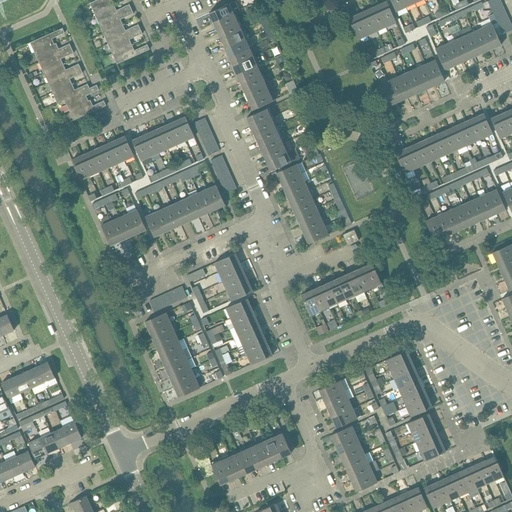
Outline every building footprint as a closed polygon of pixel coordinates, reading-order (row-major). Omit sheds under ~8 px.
[(96,0),(89,3),(94,14),(114,5),(111,0),(96,0)] [(405,7),(402,0),(390,0),(396,12),(405,7)] [(236,1),(209,13),(213,22),(235,12),(239,10),(236,1)] [(377,5),(386,27),(396,22),(386,1),(377,5)] [(456,10),(462,8),(460,2),(453,5),(456,10)] [(482,2),(475,5),(478,10),(484,7),(482,2)] [(493,12),(504,7),(501,2),(490,7),(493,12)] [(94,14),(99,24),(131,9),(129,4),(116,10),(114,5),(94,14)] [(367,10),(377,31),(386,27),(377,5),(367,10)] [(463,10),(465,16),(472,13),(470,7),(463,10)] [(495,18),(506,13),(504,7),(493,12),(495,18)] [(443,16),(450,13),(447,8),(441,11),(443,16)] [(99,24),(103,34),(123,25),(120,19),(133,14),(131,9),(99,24)] [(377,31),(367,10),(358,14),(368,35),(377,31)] [(463,10),(457,13),(459,19),(465,16),(463,10)] [(443,16),(441,11),(434,14),(437,19),(443,16)] [(239,20),(235,12),(213,22),(217,30),(239,20)] [(498,23),(508,18),(506,13),(495,18),(498,23)] [(368,35),(358,14),(348,18),(358,40),(368,35)] [(429,16),(422,19),(424,24),(431,22),(429,16)] [(451,16),(444,19),(447,24),(453,21),(451,16)] [(500,29),(511,24),(508,18),(498,23),(499,27),(500,29)] [(418,27),(424,24),(422,19),(416,22),(418,27)] [(444,19),(438,22),(440,27),(447,24),(444,19)] [(243,29),(239,20),(217,30),(221,39),(243,29)] [(492,49),(501,45),(498,36),(503,34),(500,29),(499,27),(494,29),(492,23),(482,28),(492,49)] [(103,34),(108,44),(140,29),(138,24),(125,30),(123,25),(103,34)] [(426,27),(428,33),(435,30),(432,24),(426,27)] [(500,29),(503,34),(511,29),(511,25),(511,24),(500,29)] [(405,33),(412,30),(409,25),(403,28),(405,33)] [(34,53),(54,44),(51,39),(64,33),(62,28),(30,43),(34,53)] [(482,28),(473,32),(482,53),(492,49),(482,28)] [(108,44),(112,54),(132,45),(129,40),(142,34),(140,29),(108,44)] [(247,38),(243,29),(221,39),(225,48),(247,38)] [(473,32),(463,36),(473,57),(482,53),(473,32)] [(463,36),(454,40),(463,62),(473,57),(463,36)] [(250,47),(247,38),(225,48),(229,57),(250,47)] [(405,44),(403,38),(396,41),(399,47),(405,44)] [(425,38),(419,41),(421,46),(427,43),(425,38)] [(454,40),(445,45),(454,66),(463,62),(454,40)] [(34,53),(39,63),(71,48),(69,44),(56,50),(54,44),(34,53)] [(390,44),(384,47),(387,52),(393,49),(390,44)] [(413,44),(406,47),(409,52),(415,49),(413,44)] [(132,45),(112,54),(117,64),(149,49),(147,45),(134,50),(132,45)] [(435,49),(444,70),(454,66),(445,45),(435,49)] [(254,56),(250,47),(229,57),(233,65),(254,56)] [(380,55),(387,52),(384,47),(378,50),(380,55)] [(402,55),(409,52),(406,47),(400,49),(402,55)] [(39,63),(43,73),(63,64),(60,59),(73,53),(71,48),(39,63)] [(388,55),(390,60),(396,57),(394,52),(388,55)] [(368,61),(374,58),(372,53),(365,55),(368,61)] [(388,55),(381,58),(384,63),(390,60),(388,55)] [(258,64),(254,56),(233,65),(237,74),(258,64)] [(435,60),(425,64),(435,85),(445,81),(435,60)] [(369,63),(371,69),(378,66),(375,61),(369,63)] [(65,70),(63,64),(43,73),(48,83),(80,69),(78,64),(65,70)] [(262,73),(258,64),(237,74),(241,83),(262,73)] [(425,64),(416,68),(426,89),(435,85),(425,64)] [(416,68),(407,73),(416,94),(426,89),(416,68)] [(48,83),(52,93),(72,84),(69,79),(83,73),(80,69),(48,83)] [(266,82),(262,73),(241,83),(245,92),(266,82)] [(407,73),(397,77),(407,98),(416,94),(407,73)] [(397,77),(388,81),(397,102),(407,98),(397,77)] [(378,85),(388,106),(397,102),(388,81),(378,85)] [(270,91),(266,82),(245,92),(249,101),(270,91)] [(89,89),(89,88),(87,84),(74,90),(72,84),(52,93),(57,104),(64,100),(89,89)] [(64,100),(69,110),(88,101),(86,96),(99,90),(97,85),(89,88),(89,89),(64,100)] [(274,100),(270,91),(249,101),(253,110),(274,100)] [(88,101),(69,110),(73,120),(106,106),(104,101),(91,107),(88,101)] [(272,117),(268,108),(246,117),(251,126),(272,117)] [(509,135),(511,133),(511,118),(508,110),(500,114),(509,135)] [(474,117),(484,138),(493,133),(484,113),(474,117)] [(500,139),(509,135),(500,114),(490,118),(500,139)] [(194,137),(185,116),(176,120),(185,141),(194,137)] [(196,128),(207,123),(205,117),(194,122),(196,128)] [(272,117),(251,126),(255,135),(276,125),(272,117)] [(466,121),(475,142),(484,138),(474,117),(466,121)] [(177,145),(185,141),(176,120),(167,124),(177,145)] [(457,125),(466,145),(475,142),(466,121),(457,125)] [(210,129),(207,123),(196,128),(199,133),(210,129)] [(177,145),(167,124),(159,128),(168,149),(177,145)] [(276,125),(255,135),(259,144),(280,134),(276,125)] [(448,129),(457,149),(466,145),(457,125),(448,129)] [(159,153),(168,149),(159,128),(150,132),(159,153)] [(201,139),(212,134),(210,129),(199,133),(201,139)] [(439,133),(448,153),(457,149),(448,129),(439,133)] [(150,132),(141,136),(150,157),(152,162),(161,158),(159,153),(150,132)] [(430,137),(440,157),(448,153),(439,133),(430,137)] [(215,140),(212,134),(201,139),(204,144),(215,140)] [(280,134),(259,144),(262,153),(284,143),(280,134)] [(116,140),(125,160),(134,156),(125,136),(116,140)] [(141,161),(150,157),(141,136),(132,140),(141,161)] [(422,141),(431,161),(440,157),(430,137),(422,141)] [(107,144),(116,164),(125,160),(116,140),(107,144)] [(204,144),(206,150),(217,145),(215,140),(204,144)] [(313,141),(307,144),(311,153),(316,150),(313,141)] [(413,145),(422,165),(431,161),(422,141),(413,145)] [(284,143),(262,153),(266,162),(288,152),(284,143)] [(98,148),(107,168),(116,164),(107,144),(98,148)] [(220,151),(217,145),(206,150),(209,155),(220,151)] [(422,165),(413,145),(404,149),(413,169),(422,165)] [(90,152),(99,172),(107,168),(98,148),(90,152)] [(288,152),(266,162),(270,170),(271,171),(280,167),(292,161),(296,159),(299,158),(295,149),(293,150),(292,150),(288,152)] [(413,169),(404,149),(395,153),(404,173),(413,169)] [(81,156),(90,176),(99,172),(90,152),(81,156)] [(213,166),(224,161),(222,155),(211,160),(213,166)] [(72,160),(81,180),(90,176),(81,156),(72,160)] [(479,168),(485,165),(483,160),(477,163),(479,168)] [(180,169),(186,167),(184,161),(178,164),(180,169)] [(227,166),(224,161),(213,166),(215,171),(227,166)] [(205,162),(199,164),(201,170),(207,167),(205,162)] [(297,164),(276,173),(280,182),(301,173),(297,164)] [(229,172),(227,166),(215,171),(218,177),(229,172)] [(193,167),(188,169),(191,178),(197,175),(193,167)] [(462,176),(468,173),(465,168),(459,171),(462,176)] [(487,168),(481,171),(483,176),(489,173),(487,168)] [(493,170),(496,176),(502,173),(499,168),(493,170)] [(181,172),(184,178),(185,181),(191,178),(188,169),(181,172)] [(331,177),(328,171),(323,173),(325,180),(331,177)] [(218,177),(220,182),(231,177),(229,172),(218,177)] [(305,182),(301,173),(280,182),(284,191),(305,182)] [(176,175),(170,177),(172,183),(178,180),(176,175)] [(126,186),(132,183),(130,177),(124,180),(126,186)] [(170,177),(164,180),(166,185),(172,183),(170,177)] [(223,187),(234,183),(231,177),(220,182),(223,187)] [(305,182),(284,191),(288,199),(309,190),(305,182)] [(158,183),(152,185),(155,191),(161,188),(158,183)] [(236,188),(234,183),(223,187),(225,193),(236,188)] [(451,184),(443,188),(447,197),(455,193),(454,189),(451,184)] [(108,193),(114,191),(112,185),(106,188),(108,193)] [(152,185),(146,188),(149,193),(155,191),(152,185)] [(207,189),(216,209),(225,205),(216,185),(207,189)] [(502,192),(511,212),(511,188),(502,192)] [(207,189),(198,193),(207,213),(216,209),(207,189)] [(339,195),(336,189),(331,191),(333,197),(339,195)] [(487,193),(496,213),(506,209),(496,189),(487,193)] [(141,190),(135,193),(137,199),(143,196),(141,190)] [(312,199),(309,190),(288,199),(292,208),(312,199)] [(109,196),(112,202),(118,199),(115,193),(109,196)] [(189,197),(198,217),(207,213),(198,193),(189,197)] [(478,197),(488,217),(496,213),(487,193),(478,197)] [(109,196),(104,199),(106,204),(112,202),(109,196)] [(198,217),(189,197),(180,201),(190,221),(198,217)] [(416,200),(418,205),(425,202),(422,197),(416,200)] [(470,201),(479,221),(488,217),(478,197),(470,201)] [(296,217),(316,208),(312,199),(292,208),(296,217)] [(98,201),(92,204),(94,210),(100,207),(98,201)] [(190,221),(180,201),(172,205),(181,225),(190,221)] [(461,205),(470,225),(479,221),(470,201),(461,205)] [(126,209),(128,214),(137,234),(146,230),(135,204),(126,209)] [(181,225),(172,205),(163,209),(172,229),(181,225)] [(452,209),(461,229),(470,225),(461,205),(452,209)] [(346,212),(344,206),(338,209),(341,215),(346,212)] [(320,217),(316,208),(296,217),(300,226),(320,217)] [(172,229),(163,209),(154,213),(163,233),(172,229)] [(443,213),(453,233),(461,229),(452,209),(443,213)] [(163,233),(154,213),(145,217),(154,237),(163,233)] [(435,217),(444,237),(453,233),(443,213),(435,217)] [(119,218),(128,238),(137,234),(128,214),(119,218)] [(304,235),(324,226),(320,217),(300,226),(304,235)] [(425,221),(435,241),(444,237),(435,217),(425,221)] [(119,218),(110,221),(119,242),(128,238),(119,218)] [(101,226),(110,246),(119,242),(110,221),(101,226)] [(328,235),(324,226),(304,235),(308,244),(328,235)] [(354,230),(342,235),(347,245),(359,240),(354,230)] [(496,262),(511,255),(511,243),(492,252),(496,262)] [(240,263),(235,253),(214,263),(218,272),(240,263)] [(501,272),(511,266),(511,255),(496,262),(501,272)] [(240,263),(218,272),(223,282),(244,272),(240,263)] [(363,267),(373,288),(382,284),(372,263),(363,267)] [(505,281),(511,277),(511,266),(501,272),(505,281)] [(364,292),(373,288),(363,267),(354,271),(364,292)] [(203,268),(186,276),(189,282),(205,275),(203,268)] [(345,275),(355,296),(364,292),(354,271),(345,275)] [(244,272),(223,282),(227,291),(248,282),(244,272)] [(346,300),(355,296),(345,275),(337,279),(346,300)] [(328,282),(338,304),(346,300),(337,279),(328,282)] [(248,282),(227,291),(231,301),(252,291),(248,282)] [(329,308),(338,304),(328,282),(319,286),(329,308)] [(182,286),(177,288),(182,299),(187,297),(182,286)] [(192,288),(195,294),(200,292),(197,286),(192,288)] [(310,290),(320,312),(329,308),(319,286),(310,290)] [(182,299),(177,288),(171,291),(176,302),(182,299)] [(311,316),(320,312),(310,290),(301,294),(311,316)] [(176,302),(171,291),(166,293),(171,304),(176,302)] [(195,294),(198,301),(203,298),(200,292),(195,294)] [(171,304),(166,293),(160,296),(165,307),(171,304)] [(511,293),(502,299),(506,308),(511,305),(511,293)] [(165,307),(160,296),(155,298),(160,309),(165,307)] [(160,309),(155,298),(149,301),(154,312),(160,309)] [(230,317),(251,308),(247,298),(226,308),(230,317)] [(378,302),(381,308),(391,303),(388,298),(378,302)] [(193,309),(190,302),(184,305),(187,311),(193,309)] [(203,313),(209,311),(206,304),(200,307),(203,313)] [(233,323),(227,325),(228,330),(234,327),(255,317),(251,308),(230,317),(233,323)] [(166,312),(145,322),(149,331),(170,322),(166,312)] [(7,314),(0,317),(0,330),(2,335),(14,330),(7,314)] [(198,321),(195,314),(190,317),(193,323),(198,321)] [(201,319),(204,326),(209,324),(206,317),(201,319)] [(239,336),(260,327),(255,317),(234,327),(239,336)] [(330,330),(337,327),(334,321),(334,320),(327,323),(330,330)] [(201,327),(198,321),(193,323),(195,330),(201,327)] [(175,331),(170,322),(149,331),(153,341),(175,331)] [(206,332),(209,338),(215,336),(214,335),(225,330),(222,325),(206,332)] [(326,326),(317,330),(319,334),(328,330),(326,326)] [(243,346),(264,336),(260,327),(239,336),(243,346)] [(175,331),(153,341),(158,350),(179,341),(175,331)] [(198,335),(201,342),(207,339),(204,333),(198,335)] [(215,336),(209,338),(212,344),(217,342),(215,336)] [(239,347),(238,348),(242,356),(246,354),(247,355),(268,346),(264,336),(243,346),(239,347)] [(209,346),(207,339),(201,342),(204,348),(209,346)] [(183,350),(179,341),(158,350),(162,360),(183,350)] [(247,355),(251,365),(272,355),(268,346),(247,355)] [(220,348),(215,351),(218,357),(223,354),(220,348)] [(183,350),(162,360),(166,369),(187,359),(183,350)] [(390,369),(411,360),(407,350),(385,360),(390,369)] [(215,358),(212,352),(207,354),(209,361),(215,358)] [(218,357),(221,363),(226,361),(223,354),(218,357)] [(218,365),(215,358),(209,361),(212,367),(218,365)] [(191,369),(187,359),(166,369),(170,378),(191,369)] [(394,379),(415,369),(411,360),(390,369),(394,379)] [(36,367),(43,382),(55,377),(48,362),(36,367)] [(24,372),(31,388),(43,382),(36,367),(24,372)] [(373,373),(370,367),(365,369),(368,376),(373,373)] [(191,369),(170,378),(174,388),(196,378),(191,369)] [(398,388),(419,379),(415,369),(394,379),(398,388)] [(223,377),(221,370),(215,373),(218,379),(223,377)] [(362,371),(357,373),(360,379),(365,377),(362,371)] [(13,377),(20,393),(31,388),(24,372),(13,377)] [(1,383),(8,398),(20,393),(13,377),(1,383)] [(200,388),(196,378),(174,388),(179,397),(200,388)] [(371,382),(373,388),(379,386),(376,379),(371,382)] [(402,398),(424,388),(419,379),(398,388),(402,398)] [(344,390),(340,380),(319,390),(323,399),(344,390)] [(362,385),(365,392),(371,389),(368,383),(362,385)] [(382,392),(379,386),(373,388),(376,394),(382,392)] [(407,407),(428,397),(424,388),(402,398),(407,407)] [(371,389),(365,392),(368,398),(373,396),(371,389)] [(327,409),(349,399),(344,390),(323,399),(327,409)] [(0,412),(9,409),(3,393),(0,394),(0,412)] [(64,398),(62,394),(54,398),(55,402),(64,398)] [(411,417),(432,407),(428,397),(407,407),(411,417)] [(379,400),(382,407),(387,404),(384,398),(379,400)] [(332,418),(353,409),(349,399),(327,409),(332,418)] [(66,401),(57,405),(59,409),(67,405),(66,401)] [(379,408),(376,402),(371,404),(374,411),(379,408)] [(390,411),(387,404),(382,407),(385,413),(390,411)] [(357,418),(353,409),(332,418),(336,428),(357,418)] [(18,419),(26,415),(24,411),(16,415),(18,419)] [(42,412),(34,415),(36,420),(44,416),(42,412)] [(412,433),(433,423),(428,413),(407,423),(412,433)] [(374,416),(369,418),(371,424),(377,422),(374,416)] [(390,425),(396,423),(393,416),(387,419),(390,425)] [(19,422),(21,426),(29,422),(28,418),(19,422)] [(255,420),(247,424),(249,430),(258,426),(255,420)] [(18,427),(16,422),(7,426),(9,431),(18,427)] [(63,427),(70,443),(82,438),(75,422),(63,427)] [(412,433),(416,442),(437,433),(433,423),(412,433)] [(335,444),(356,435),(352,425),(330,435),(335,444)] [(52,432),(59,448),(70,443),(63,427),(52,432)] [(374,430),(377,437),(382,434),(379,428),(374,430)] [(20,431),(11,435),(13,439),(15,438),(18,445),(24,442),(22,435),(20,431)] [(272,435),(282,457),(291,453),(282,431),(272,435)] [(385,433),(388,440),(393,437),(390,431),(385,433)] [(40,438),(47,453),(59,448),(52,432),(40,438)] [(416,442),(420,451),(441,442),(437,433),(416,442)] [(385,441),(382,434),(377,437),(380,443),(385,441)] [(264,439),(273,461),(282,457),(272,435),(264,439)] [(360,444),(356,435),(335,444),(339,454),(360,444)] [(28,443),(35,458),(47,453),(40,438),(28,443)] [(255,443),(265,465),(273,461),(264,439),(255,443)] [(441,442),(420,451),(424,461),(445,452),(441,442)] [(246,447),(256,469),(265,465),(255,443),(246,447)] [(391,446),(394,452),(399,450),(396,443),(391,446)] [(343,463),(364,454),(360,444),(339,454),(343,463)] [(391,453),(388,446),(382,449),(385,456),(391,453)] [(237,451),(247,473),(256,469),(246,447),(237,451)] [(394,452),(396,458),(402,456),(399,450),(394,452)] [(29,451),(17,456),(24,472),(35,466),(29,451)] [(228,455),(238,477),(247,473),(237,451),(228,455)] [(391,453),(385,456),(388,462),(393,459),(391,453)] [(368,463),(364,454),(343,463),(347,473),(368,463)] [(220,459),(229,481),(238,477),(228,455),(220,459)] [(17,456),(5,461),(12,477),(24,472),(17,456)] [(504,476),(495,456),(485,460),(495,480),(504,476)] [(210,463),(220,485),(229,481),(220,459),(210,463)] [(486,484),(495,480),(485,460),(477,464),(486,484)] [(5,461),(0,463),(0,480),(1,482),(12,477),(5,461)] [(399,464),(402,471),(407,468),(404,462),(399,464)] [(352,482),(373,473),(368,463),(347,473),(352,482)] [(477,488),(486,484),(477,464),(468,468),(477,488)] [(391,467),(394,474),(399,472),(396,465),(391,467)] [(468,468),(459,472),(468,492),(471,498),(480,494),(477,488),(468,468)] [(459,496),(468,492),(459,472),(450,476),(459,496)] [(377,482),(373,473),(352,482),(356,492),(377,482)] [(450,500),(459,496),(450,476),(441,480),(450,500)] [(442,504),(450,500),(441,480),(433,484),(442,504)] [(433,508),(442,504),(433,484),(424,488),(433,508)] [(409,491),(418,511),(427,507),(418,487),(409,491)] [(400,495),(408,511),(416,511),(418,511),(409,491),(400,495)] [(89,494),(68,504),(71,510),(74,509),(75,511),(93,503),(89,494)] [(392,499),(397,511),(408,511),(400,495),(392,499)] [(383,503),(387,511),(397,511),(392,499),(383,503)] [(489,508),(495,506),(493,500),(487,503),(489,508)] [(93,503),(75,511),(94,511),(97,511),(93,503)] [(256,511),(279,511),(276,503),(256,511)] [(374,507),(376,511),(387,511),(383,503),(374,507)]
